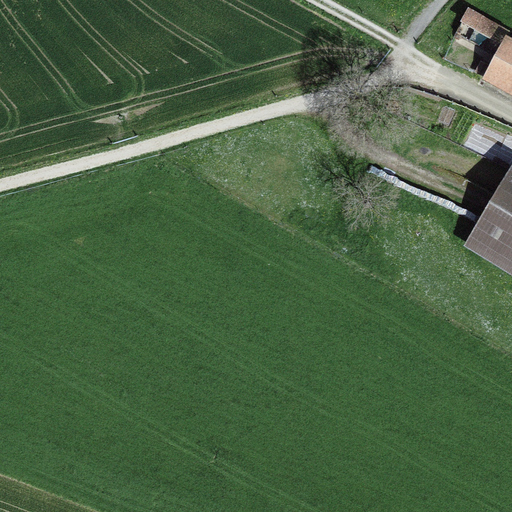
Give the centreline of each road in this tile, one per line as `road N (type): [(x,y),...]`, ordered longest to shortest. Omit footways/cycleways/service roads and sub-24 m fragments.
road 1 (track): [(317,0),(404,48),(382,74),(0,184)]
road 2 (track): [(439,0),(404,48),(511,112)]
